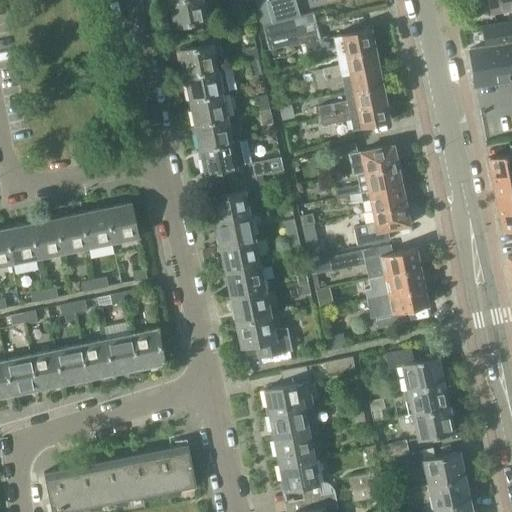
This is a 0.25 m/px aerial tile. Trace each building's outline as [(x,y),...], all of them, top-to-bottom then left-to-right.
[(206,20),(201,0),(179,0),(169,2),(174,27),(206,20)] [(263,27),(299,16),(295,0),(270,0),(265,1),(267,5),(257,7),(263,27)] [(511,0),(488,0),(491,12),(511,8),(511,0)] [(299,16),(263,27),(268,50),(285,45),(286,48),(300,45),(302,55),(336,48),(338,57),(374,49),(370,29),(320,40),(312,13),(299,16)] [(511,80),(511,21),(482,26),(485,47),(469,49),(470,57),(475,85),(511,80)] [(184,77),(216,70),(210,44),(178,50),(184,77)] [(248,62),(258,60),(255,46),(244,49),(248,62)] [(374,49),(338,57),(339,65),(323,68),(323,69),(311,72),(311,73),(303,75),(304,83),(315,80),(378,68),(374,49)] [(258,60),(248,62),(251,77),(262,74),(258,60)] [(381,85),(378,68),(315,80),(317,89),(343,84),(345,92),(381,85)] [(223,69),(216,70),(184,77),(189,99),(220,92),(228,90),(223,69)] [(381,85),(345,92),(347,100),(317,106),(319,116),(385,103),(381,85)] [(220,92),(189,99),(194,124),(226,118),(220,92)] [(259,111),(269,109),(266,95),(256,97),(259,111)] [(389,121),(385,103),(319,116),(321,125),(334,122),(334,123),(351,120),(353,128),(389,121)] [(269,109),(259,111),(262,124),(272,122),(269,109)] [(226,118),(194,124),(199,148),(231,142),(226,118)] [(238,140),(231,142),(199,148),(205,174),(226,169),(228,181),(255,175),(253,164),(243,166),(238,140)] [(352,175),(357,174),(400,165),(397,150),(395,150),(394,144),(357,152),(355,142),(335,148),(337,157),(348,154),(352,175)] [(492,176),(511,172),(511,145),(511,146),(511,152),(488,158),(492,176)] [(400,165),(357,174),(359,185),(335,190),(336,198),(349,195),(402,185),(401,179),(403,178),(400,165)] [(511,172),(492,176),(495,195),(511,191),(511,172)] [(262,174),(255,175),(228,181),(231,193),(210,197),(215,222),(250,215),(244,190),(264,186),(262,174)] [(403,190),(402,185),(349,195),(351,203),(371,199),(373,210),(408,204),(405,189),(403,190)] [(511,191),(495,195),(499,213),(511,210),(511,191)] [(105,207),(112,242),(138,236),(131,202),(105,207)] [(408,204),(373,210),(375,222),(354,226),(358,245),(390,239),(388,228),(410,224),(409,217),(411,217),(408,204)] [(105,207),(80,212),(87,247),(112,242),(105,207)] [(511,210),(499,213),(502,232),(511,230),(511,210)] [(87,247),(80,212),(55,217),(62,252),(87,247)] [(255,240),(250,215),(215,222),(220,247),(255,240)] [(55,217),(29,223),(36,257),(62,252),(55,217)] [(301,226),(310,224),(308,217),(299,218),(301,226)] [(287,234),(296,232),(293,219),(284,222),(287,234)] [(36,257),(29,223),(4,228),(11,262),(36,257)] [(314,226),(302,228),(308,255),(320,253),(314,226)] [(0,264),(11,262),(4,228),(0,228),(0,264)] [(296,232),(287,234),(290,247),(299,245),(296,232)] [(260,264),(255,240),(220,247),(225,271),(260,264)] [(317,256),(308,258),(314,286),(319,285),(316,273),(364,262),(367,278),(419,268),(415,248),(392,253),(390,245),(318,260),(317,256)] [(265,289),(260,264),(225,271),(231,297),(265,289)] [(419,268),(367,278),(369,288),(364,289),(366,299),(423,287),(419,268)] [(118,273),(119,277),(120,283),(146,278),(144,269),(118,273)] [(298,283),(307,281),(304,269),(295,271),(298,283)] [(93,279),(95,288),(107,286),(106,277),(93,279)] [(95,288),(93,279),(81,282),(82,291),(95,288)] [(307,281),(298,283),(300,296),(310,294),(307,281)] [(55,287),(43,290),(45,300),(57,297),(55,287)] [(427,306),(423,287),(366,299),(370,318),(375,317),(377,328),(406,321),(404,311),(427,306)] [(329,288),(315,290),(320,310),(333,307),(329,288)] [(265,289),(231,297),(236,321),(270,314),(265,289)] [(45,300),(43,290),(30,292),(32,303),(45,300)] [(122,292),(123,302),(136,299),(134,290),(122,292)] [(123,302),(122,292),(109,295),(111,304),(123,302)] [(72,303),(74,313),(86,310),(84,300),(72,303)] [(74,313),(72,303),(59,305),(61,315),(74,313)] [(34,310),(22,313),(24,323),(36,320),(34,310)] [(24,323),(22,313),(10,316),(11,325),(24,323)] [(277,313),(270,314),(236,321),(241,347),(256,344),(260,364),(291,358),(284,351),(282,338),(277,313)] [(130,333),(137,368),(165,362),(157,328),(130,333)] [(137,368),(130,333),(105,338),(112,373),(137,368)] [(325,337),(328,350),(344,347),(342,334),(325,337)] [(112,373),(105,338),(80,344),(88,378),(112,373)] [(80,344),(55,349),(63,383),(88,378),(80,344)] [(407,389),(442,381),(437,356),(414,361),(411,347),(384,353),(389,378),(403,375),(407,389)] [(63,383),(55,349),(30,354),(38,389),(63,383)] [(30,354),(5,359),(13,394),(38,389),(30,354)] [(354,369),(351,356),(325,362),(327,374),(354,369)] [(0,396),(13,394),(5,359),(0,360),(0,396)] [(269,414),(313,406),(305,366),(280,371),(283,386),(264,390),(269,414)] [(442,381),(407,389),(412,414),(448,406),(442,381)] [(374,387),(365,389),(367,397),(376,395),(374,387)] [(382,398),(369,401),(371,411),(384,408),(382,398)] [(313,406),(269,414),(274,440),(308,433),(318,431),(313,406)] [(448,406),(412,414),(418,440),(454,432),(448,406)] [(355,423),(368,421),(365,409),(352,411),(355,423)] [(368,421),(355,423),(357,436),(371,433),(368,421)] [(313,457),(308,433),(274,440),(279,464),(313,457)] [(386,458),(408,453),(405,440),(386,444),(380,446),(383,459),(386,458)] [(159,455),(166,492),(195,486),(188,449),(159,455)] [(427,484),(464,476),(458,452),(422,460),(427,484)] [(408,453),(386,458),(389,469),(411,464),(408,453)] [(166,492),(159,455),(130,461),(138,497),(166,492)] [(313,457),(279,464),(284,490),(301,487),(303,498),(334,492),(334,490),(329,485),(326,483),(321,482),(318,483),(313,457)] [(130,461),(102,467),(109,503),(138,497),(130,461)] [(109,503),(102,467),(73,472),(80,509),(109,503)] [(63,511),(80,509),(73,472),(56,476),(55,469),(43,472),(51,511),(63,511)] [(350,489),(377,483),(375,472),(348,477),(350,489)] [(464,476),(427,484),(433,508),(469,500),(464,476)] [(380,496),(377,483),(350,489),(353,502),(380,496)] [(395,494),(396,501),(412,498),(410,490),(395,494)] [(334,492),(303,498),(306,511),(299,511),(324,511),(324,510),(338,507),(334,492)] [(471,511),(469,500),(433,508),(414,511),(471,511)]
